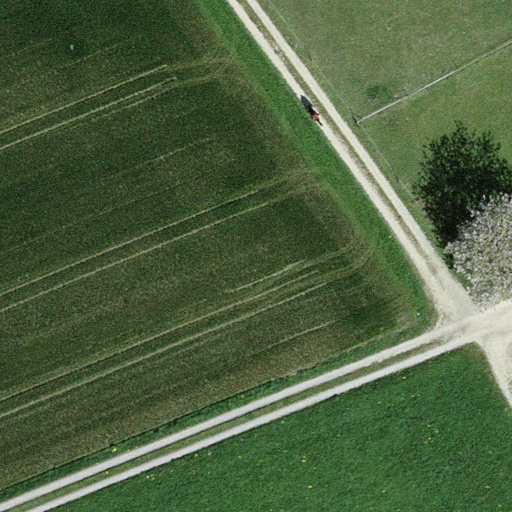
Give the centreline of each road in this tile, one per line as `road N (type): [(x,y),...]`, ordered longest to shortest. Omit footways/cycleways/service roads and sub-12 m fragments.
road 1 (track): [(24,511),(511,314)]
road 2 (track): [(511,387),(242,0)]
